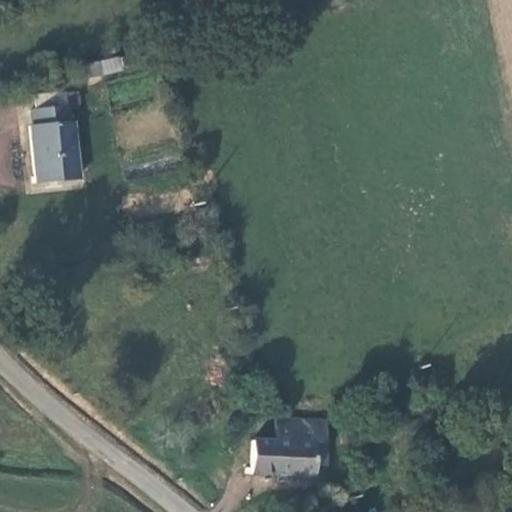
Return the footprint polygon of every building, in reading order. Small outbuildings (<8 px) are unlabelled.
[(73,70),(74,80),(121,71),(119,60),(73,67),(73,70)] [(61,80),(74,80),(73,70),(60,73),(61,80)] [(32,106),(64,100),(75,100),(72,86),(29,93),(32,106)] [(67,115),(64,100),(32,106),(25,108),(28,122),(24,124),(35,185),(79,179),(69,114),(67,115)] [(144,412),(139,410),(134,411),(131,415),(131,420),(133,424),(138,426),(143,425),(146,421),(147,416),(144,412)] [(259,445),(258,475),(314,476),(315,468),(317,423),(281,422),(281,445),(259,445)] [(317,423),(315,468),(331,469),(331,424),(317,423)] [(364,450),(364,424),(351,424),(350,449),(364,450)]
